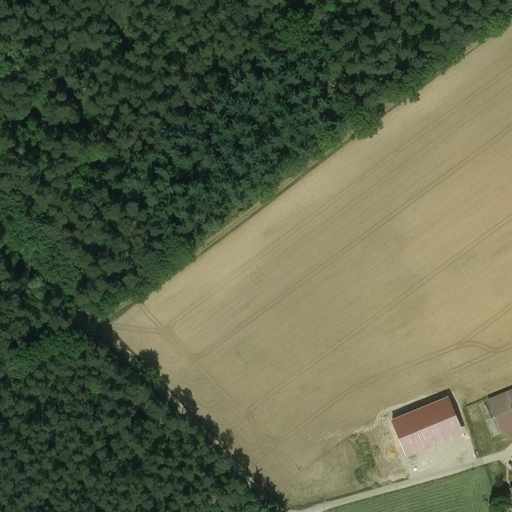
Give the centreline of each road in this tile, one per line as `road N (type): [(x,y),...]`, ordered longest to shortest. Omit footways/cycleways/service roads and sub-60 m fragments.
road 1 (track): [(0,390),(511,15)]
road 2 (unclassified): [(0,233),(96,320),(280,511)]
road 3 (track): [(295,0),(351,131)]
